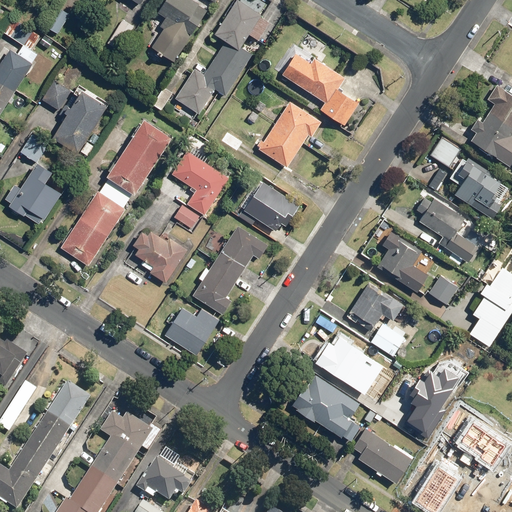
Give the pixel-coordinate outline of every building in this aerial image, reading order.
[(210,8),(196,0),(165,0),(159,11),(166,16),(148,45),(174,61),(193,31),(195,32),(210,8)] [(236,0),(215,33),(226,40),(203,75),(194,69),(176,97),(200,112),(215,89),(225,96),(252,54),(240,46),(262,12),(242,0),(236,0)] [(73,11),(62,4),(49,26),(60,33),(73,11)] [(42,34),(16,17),(6,33),(23,44),(32,50),(42,34)] [(136,26),(124,18),(108,42),(121,50),(136,26)] [(0,63),(0,117),(35,63),(10,47),(0,63)] [(345,124),(359,102),(337,88),(344,77),(298,48),(282,72),(326,100),(321,109),(345,124)] [(72,90),(55,79),(43,98),(59,109),(72,90)] [(78,151),(109,101),(82,84),(51,134),(78,151)] [(511,92),(497,84),(488,98),(495,102),(471,140),(511,165),(511,162),(511,92)] [(174,92),(165,86),(154,103),(163,109),(174,92)] [(267,104),(259,99),(247,117),(254,122),(267,104)] [(320,120),(291,99),(257,146),(287,167),(320,120)] [(135,193),(174,135),(145,116),(107,174),(135,193)] [(243,141),(227,131),(221,141),(238,151),(243,141)] [(47,142),(33,133),(21,151),(36,160),(47,142)] [(461,148),(443,136),(431,155),(449,167),(461,148)] [(205,214),(230,175),(222,170),(188,149),(172,173),(198,189),(188,204),(205,214)] [(493,218),(502,204),(491,197),(496,189),(503,178),(468,156),(459,171),(466,175),(455,192),(456,193),(455,194),(493,218)] [(62,192),(46,182),(53,171),(38,161),(22,187),(15,183),(6,198),(11,201),(9,205),(25,215),(26,214),(40,223),(44,217),(45,218),(62,192)] [(281,232),(300,205),(277,189),(264,180),(239,215),(252,225),(258,216),(281,232)] [(127,206),(99,188),(61,247),(89,265),(127,206)] [(419,220),(443,235),(439,242),(468,261),(478,245),(456,231),(466,215),(465,215),(465,214),(434,195),(432,199),(425,195),(416,209),(423,213),(419,220)] [(201,215),(182,203),(174,216),(193,228),(201,215)] [(226,297),(254,253),(259,257),(269,242),(254,233),(238,223),(193,294),(206,302),(205,303),(223,314),(232,300),(226,297)] [(167,282),(189,248),(171,236),(169,239),(152,228),(148,233),(143,230),(134,244),(140,248),(136,253),(152,264),(148,270),(167,282)] [(423,249),(392,230),(382,245),(389,250),(378,266),(418,290),(428,273),(414,264),(423,249)] [(511,267),(504,262),(491,283),(487,281),(481,291),(485,293),(472,313),(479,317),(470,333),(491,346),(511,311),(511,267)] [(459,286),(441,274),(429,292),(448,304),(459,286)] [(373,326),(382,312),(394,319),(404,303),(393,295),(370,281),(350,311),(373,326)] [(166,334),(180,342),(179,344),(197,355),(221,318),(202,307),(199,312),(184,303),(166,334)] [(406,336),(403,333),(405,330),(396,324),(394,328),(384,321),(370,341),(393,356),(406,336)] [(339,335),(335,341),(330,338),(315,363),(346,382),(354,370),(360,373),(371,354),(339,335)] [(0,337),(0,381),(8,387),(29,358),(0,337)] [(500,363),(490,357),(482,368),(493,375),(500,363)] [(511,373),(511,370),(503,365),(496,377),(506,384),(511,373)] [(362,425),(349,418),(361,401),(315,371),(293,406),(352,441),(362,425)] [(395,380),(388,375),(380,387),(386,392),(395,380)] [(0,496),(18,509),(93,395),(68,379),(9,468),(0,462),(0,496)] [(38,388),(26,381),(0,422),(0,424),(11,431),(38,388)] [(451,398),(427,383),(411,407),(435,423),(451,398)] [(389,408),(381,402),(373,415),(380,420),(389,408)] [(128,412),(125,418),(113,410),(100,430),(111,437),(107,443),(70,499),(89,511),(99,511),(139,451),(154,429),(128,412)] [(350,452),(397,482),(413,456),(366,427),(350,452)] [(453,434),(447,430),(434,445),(440,450),(408,487),(433,507),(451,485),(464,496),(477,479),(465,469),(482,449),(460,430),(458,428),(453,434)] [(511,455),(511,435),(499,428),(488,447),(509,460),(511,455)] [(185,494),(193,482),(185,477),(186,476),(173,467),(156,456),(137,486),(154,497),(158,491),(171,499),(177,489),(185,494)] [(163,511),(144,499),(135,511),(134,511),(163,511)] [(207,511),(211,508),(196,499),(188,511),(207,511)] [(83,511),(66,502),(58,511),(83,511)] [(511,511),(511,504),(509,503),(503,511),(511,511)]
